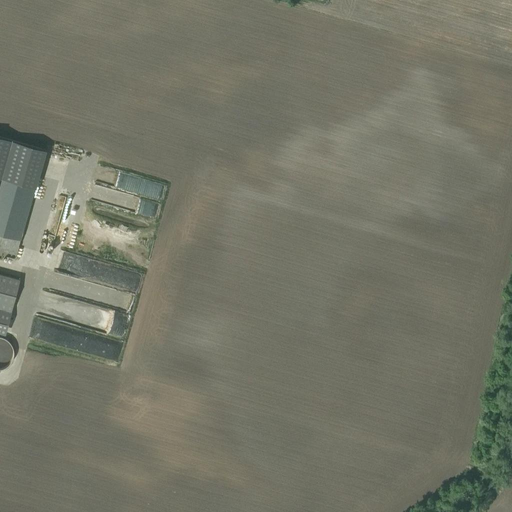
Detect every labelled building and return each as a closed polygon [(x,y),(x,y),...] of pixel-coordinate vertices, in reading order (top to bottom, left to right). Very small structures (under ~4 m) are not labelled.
[(0,248),(13,252),(43,147),(0,135),(0,248)] [(162,182),(99,165),(94,182),(158,199),(162,182)] [(147,198),(142,213),(149,216),(155,200),(147,198)] [(131,269),(125,287),(135,291),(142,273),(131,269)] [(17,277),(0,272),(0,325),(4,326),(17,277)] [(41,340),(44,327),(47,328),(49,320),(36,317),(31,337),(41,340)] [(68,341),(67,349),(96,353),(95,356),(105,357),(108,342),(107,342),(108,335),(75,330),(74,342),(68,341)] [(11,356),(11,353),(11,350),(10,347),(9,344),(6,342),(4,340),(1,338),(0,338),(0,367),(2,367),(5,366),(7,364),(9,361),(10,359),(11,356)]
